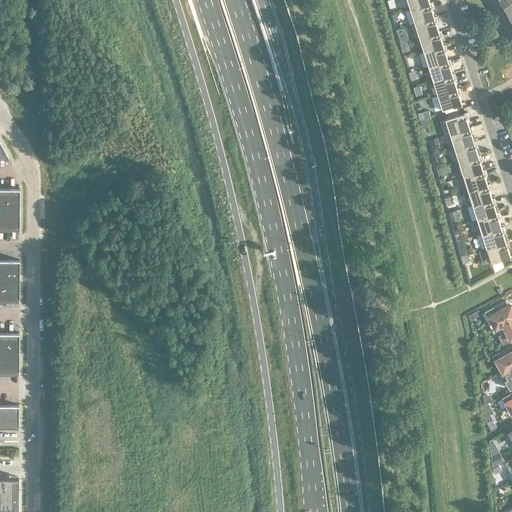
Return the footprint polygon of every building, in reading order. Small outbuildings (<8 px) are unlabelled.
[(407,0),(411,9),(432,2),(432,1),(430,2),(428,0),(407,0)] [(434,8),(432,2),(411,9),(415,23),(437,16),(436,16),(434,16),(432,8),(434,8)] [(438,22),(437,16),(415,23),(420,37),(441,30),(439,31),(436,23),(438,22)] [(443,36),(441,30),(420,37),(424,51),(446,45),(446,44),(443,45),(441,37),(443,36)] [(398,34),(401,41),(408,39),(406,32),(398,34)] [(448,51),(446,45),(424,51),(429,66),(450,59),(450,58),(448,59),(445,51),(448,51)] [(452,65),(450,59),(429,66),(434,80),(455,73),(452,73),(450,66),(452,65)] [(457,79),(455,73),(434,80),(438,94),(459,87),(457,88),(454,80),(457,79)] [(419,85),(413,86),(416,95),(422,93),(419,85)] [(461,93),(459,87),(438,94),(443,109),(464,102),(464,101),(462,102),(459,94),(461,93)] [(429,111),(423,113),(425,119),(431,118),(429,111)] [(446,119),(451,133),(472,126),(469,127),(467,119),(469,118),(467,112),(446,119)] [(474,133),(472,126),(451,133),(455,148),(476,141),(476,140),(474,141),(471,133),(474,133)] [(0,157),(9,157),(0,141),(0,157)] [(478,147),(476,141),(455,148),(460,162),(481,155),(479,155),(476,148),(478,147)] [(483,161),(481,155),(460,162),(464,176),(486,169),(485,169),(483,170),(481,162),(483,161)] [(487,175),(486,169),(464,176),(469,190),(490,184),(490,183),(488,184),(485,176),(487,175)] [(492,190),(490,184),(469,190),(473,205),(495,198),(492,198),(490,190),(492,190)] [(0,229),(19,229),(19,188),(0,187),(0,229)] [(497,204),(495,198),(473,205),(478,219),(499,212),(497,213),(494,205),(497,204)] [(457,211),(449,213),(451,221),(459,218),(457,211)] [(501,218),(499,212),(478,219),(482,233),(504,227),(504,226),(501,227),(499,219),(501,218)] [(506,233),(504,227),(482,233),(487,248),(508,241),(508,240),(506,241),(503,233),(506,233)] [(510,247),(508,241),(487,248),(492,262),(511,255),(511,254),(510,255),(508,248),(510,247)] [(0,259),(0,300),(19,301),(19,260),(0,259)] [(492,318),(496,326),(511,317),(511,306),(510,303),(508,304),(506,299),(485,311),(490,320),(492,318)] [(511,317),(496,326),(501,334),(498,335),(503,344),(511,339),(511,317)] [(0,331),(0,372),(18,373),(19,332),(0,331)] [(499,362),(504,370),(511,365),(511,343),(492,355),(497,364),(499,362)] [(484,349),(476,353),(479,359),(487,355),(484,349)] [(511,391),(502,397),(507,406),(509,405),(511,409),(511,391)] [(485,394),(483,395),(485,403),(492,400),(490,395),(485,394)] [(0,403),(0,424),(18,425),(18,404),(0,403)] [(492,420),(486,423),(490,430),(496,427),(492,420)] [(498,454),(491,458),(492,467),(502,462),(498,454)] [(499,465),(492,469),(494,474),(501,470),(499,465)] [(0,475),(0,511),(17,511),(18,476),(0,475)]
